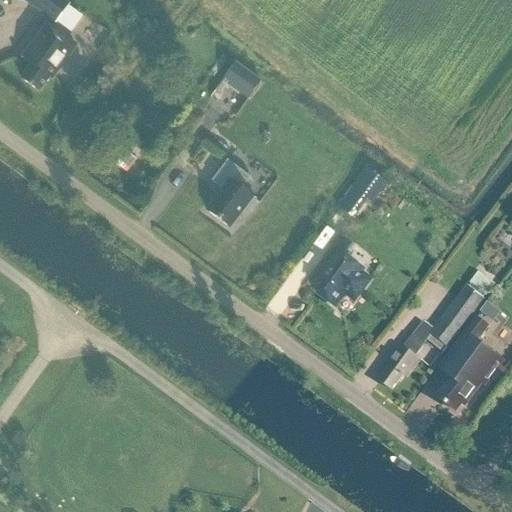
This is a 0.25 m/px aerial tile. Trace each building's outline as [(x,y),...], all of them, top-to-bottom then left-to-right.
[(25,0),(57,23),(71,3),(65,0),(25,0)] [(51,78),(75,46),(46,24),(22,57),(32,64),(21,79),(38,91),(48,77),(51,78)] [(248,101),(261,82),(236,63),(221,81),(248,101)] [(133,175),(178,115),(163,104),(133,145),(140,150),(135,157),(126,150),(116,163),(133,175)] [(249,177),(238,169),(227,160),(211,181),(222,189),(206,210),(229,228),(242,210),(245,212),(255,199),(241,189),(249,177)] [(372,203),(387,183),(366,167),(337,206),(353,218),(367,199),(372,203)] [(355,300),(370,280),(360,273),(363,269),(339,251),(311,288),(336,307),(346,293),(355,300)] [(471,282),(487,295),(496,283),(481,271),(471,282)] [(450,348),(486,300),(467,286),(435,329),(424,321),(404,348),(401,345),(387,363),(391,366),(380,381),(392,390),(403,376),(407,379),(421,360),(416,357),(433,335),(450,348)] [(486,387),(506,360),(481,340),(491,327),(477,316),(441,367),(451,375),(443,385),(446,387),(438,398),(456,411),(461,404),(465,408),(483,385),(486,387)]
